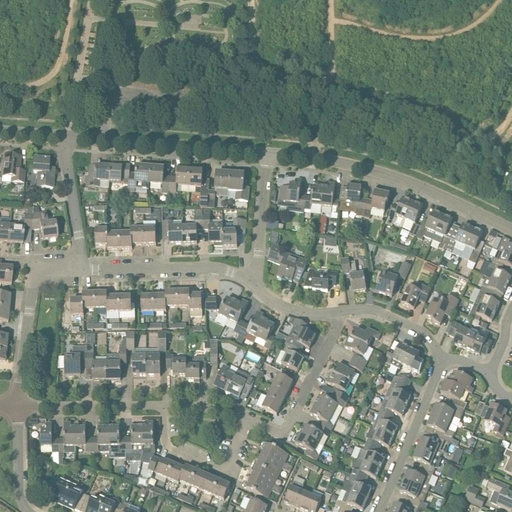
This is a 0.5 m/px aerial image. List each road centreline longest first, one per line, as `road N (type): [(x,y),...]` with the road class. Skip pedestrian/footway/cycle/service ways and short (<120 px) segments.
road 1 (tertiary): [(511,231),(393,176),(267,153)]
road 2 (track): [(326,89),(479,139),(511,106)]
road 3 (tertiary): [(267,153),(65,136)]
road 4 (residential): [(82,270),(34,272),(16,407)]
road 5 (track): [(497,0),(443,38),(331,21)]
road 6 (residential): [(246,421),(283,436),(339,324),(338,311)]
road 7 (residential): [(254,284),(216,268),(82,270)]
road 8 (residential): [(379,511),(438,362)]
road 9 (track): [(330,0),(326,89),(308,156)]
road 10 (residential): [(163,407),(16,407)]
road 11 (residential): [(82,270),(65,136)]
road 12 (track): [(251,0),(258,61),(326,89)]
road 13 (residential): [(254,284),(267,153)]
road 14 (track): [(0,86),(33,85),(50,72),(70,0)]
road 15 (residential): [(438,362),(421,331),(369,309),(338,311)]
